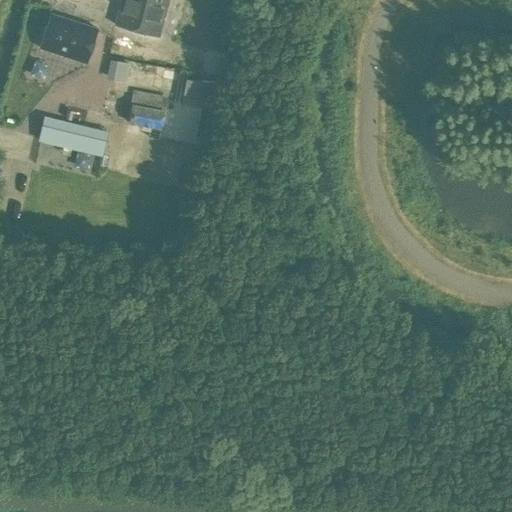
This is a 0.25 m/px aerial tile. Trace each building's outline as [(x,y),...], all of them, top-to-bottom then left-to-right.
[(158,36),(167,0),(121,0),(115,25),(158,36)] [(50,14),(39,47),(86,63),(97,30),(50,14)] [(151,60),(153,47),(130,43),(128,55),(151,60)] [(223,76),(229,52),(207,46),(204,58),(180,53),(177,64),(223,76)] [(127,64),(111,61),(108,76),(124,79),(127,64)] [(219,86),(187,79),(184,94),(203,98),(195,133),(209,136),(219,86)] [(161,128),(166,99),(134,93),(129,122),(161,128)] [(108,133),(45,118),(40,140),(103,155),(108,133)]
